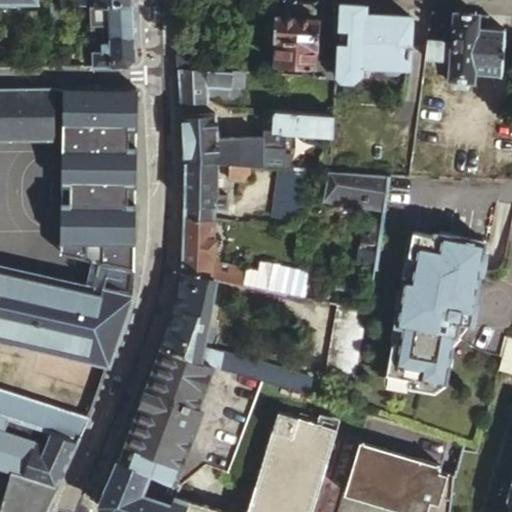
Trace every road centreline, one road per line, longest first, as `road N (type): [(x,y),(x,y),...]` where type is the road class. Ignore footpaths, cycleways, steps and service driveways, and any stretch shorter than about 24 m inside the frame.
road 1 (tertiary): [(68,511),(156,275),(160,75)]
road 2 (residential): [(0,76),(160,75)]
